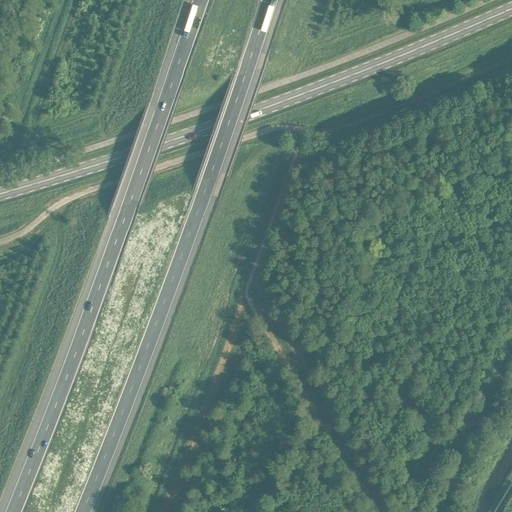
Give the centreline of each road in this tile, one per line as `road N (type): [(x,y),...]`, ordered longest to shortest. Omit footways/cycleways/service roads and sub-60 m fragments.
road 1 (primary): [(0,194),(268,107),(511,8)]
road 2 (motorway): [(200,0),(13,511)]
road 3 (motorway): [(82,511),(268,0)]
